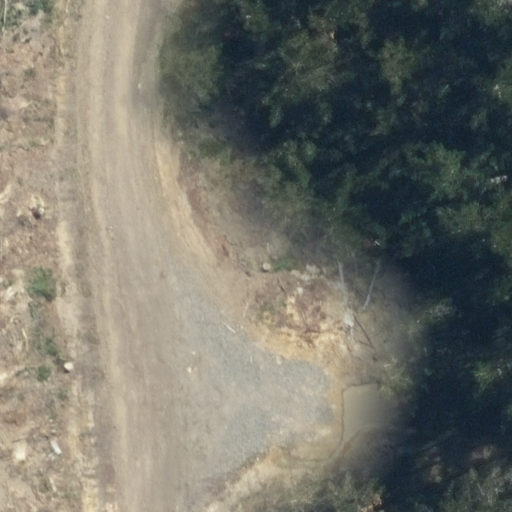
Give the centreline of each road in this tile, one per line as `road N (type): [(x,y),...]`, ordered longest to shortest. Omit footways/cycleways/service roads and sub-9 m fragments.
road 1 (track): [(158,511),(164,0)]
road 2 (track): [(159,406),(511,455)]
